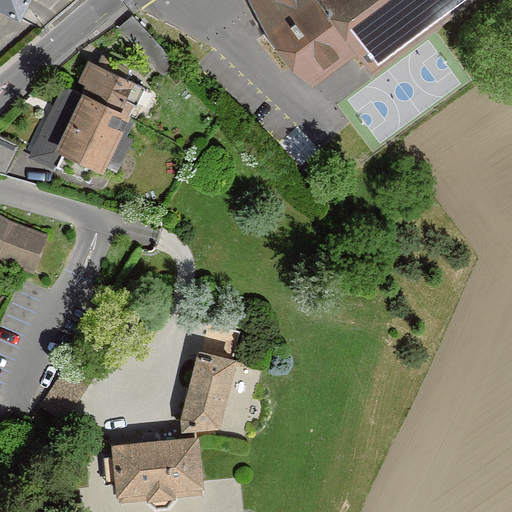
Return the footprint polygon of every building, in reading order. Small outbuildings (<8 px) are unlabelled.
[(26,0),(0,0),(0,4),(20,15),(26,0)] [(250,0),(268,35),(294,68),(312,82),(358,49),(374,71),(471,0),(250,0)] [(134,16),(120,28),(158,71),(172,59),(134,16)] [(90,102),(64,155),(105,174),(138,106),(131,103),(139,86),(91,62),(79,86),(88,90),(84,99),(90,102)] [(0,130),(0,166),(11,170),(22,139),(0,130)] [(9,225),(0,219),(0,263),(35,275),(48,236),(9,225)] [(232,359),(201,352),(199,358),(191,389),(183,418),(185,432),(221,428),(239,361),(232,359)] [(41,406),(66,422),(70,416),(95,377),(91,375),(70,361),(41,406)] [(184,441),(116,447),(121,501),(204,493),(199,440),(184,441)]
